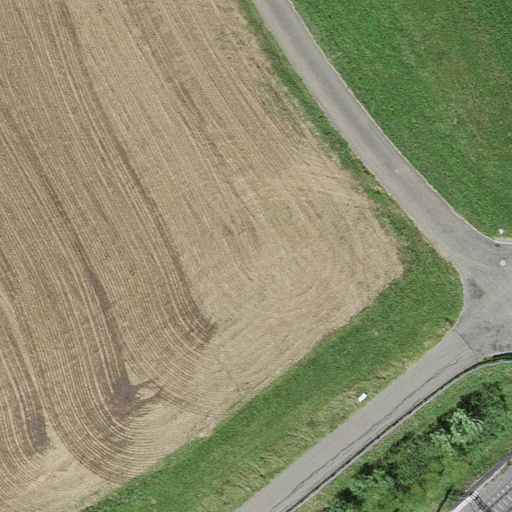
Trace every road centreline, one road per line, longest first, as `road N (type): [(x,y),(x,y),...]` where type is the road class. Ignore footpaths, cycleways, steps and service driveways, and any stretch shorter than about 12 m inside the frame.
road 1 (track): [(511,290),(384,155),(269,0)]
road 2 (residential): [(249,511),(511,296)]
